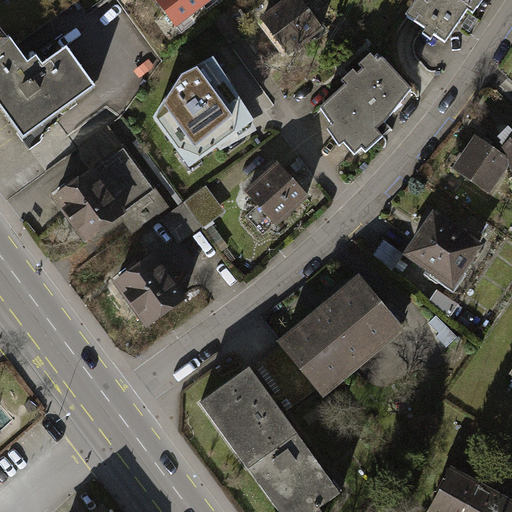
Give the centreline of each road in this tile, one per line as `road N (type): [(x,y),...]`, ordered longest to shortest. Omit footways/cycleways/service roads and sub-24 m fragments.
road 1 (residential): [(110,419),(352,215),(420,140),(511,12)]
road 2 (secondary): [(110,419),(0,273)]
